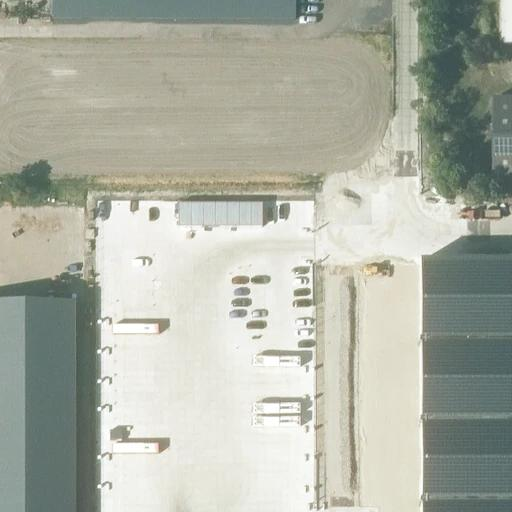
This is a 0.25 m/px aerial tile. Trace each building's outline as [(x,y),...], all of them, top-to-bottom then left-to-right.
[(51,0),(51,20),(293,21),(292,0),(51,0)] [(511,0),(500,0),(500,45),(511,45),(511,0)] [(0,34),(0,164),(374,165),(374,35),(0,34)] [(495,179),(511,179),(511,98),(495,99),(495,179)] [(441,198),(445,192),(434,185),(430,191),(441,198)] [(342,212),(342,202),(323,202),(324,213),(342,212)] [(260,228),(260,204),(176,204),(176,228),(260,228)] [(511,511),(511,262),(418,262),(419,511),(511,511)] [(72,511),(72,303),(0,303),(0,511),(72,511)]
